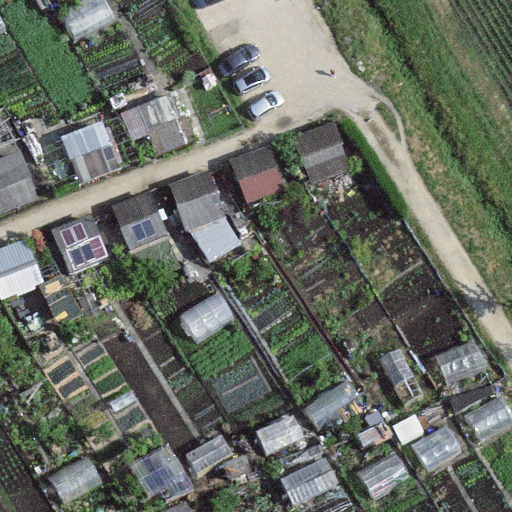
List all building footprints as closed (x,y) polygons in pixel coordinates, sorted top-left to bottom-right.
[(101,0),(85,0),(60,13),(77,44),(114,24),(101,0)] [(117,32),(81,47),(88,63),(124,47),(117,32)] [(180,101),(138,118),(156,162),(198,145),(180,101)] [(99,130),(58,147),(76,191),(118,174),(99,130)] [(332,133),(290,150),(308,194),(350,177),(332,133)] [(268,155),(226,172),(244,216),(286,199),(268,155)] [(19,162),(0,170),(0,221),(38,207),(19,162)] [(212,175),(170,192),(188,236),(230,219),(212,175)] [(152,197),(110,214),(129,258),(170,241),(152,197)] [(90,219),(48,236),(66,280),(108,263),(90,219)] [(28,246),(0,257),(0,296),(4,307),(46,290),(28,246)] [(428,307),(405,274),(381,290),(404,323),(428,307)] [(215,298),(182,320),(198,345),(231,323),(215,298)] [(477,344),(440,361),(453,388),(489,371),(477,344)] [(424,399),(400,353),(381,363),(406,409),(424,399)] [(343,384),(304,410),(320,434),(359,408),(343,384)] [(511,419),(498,398),(465,420),(481,445),(511,424),(511,419)] [(292,418),(255,435),(268,461),(304,444),(292,418)] [(444,429),(410,451),(426,476),(460,453),(444,429)] [(221,439),(185,459),(197,481),(233,461),(221,439)] [(170,451),(133,468),(145,495),(182,478),(170,451)] [(391,458),(357,480),(374,504),(407,482),(391,458)] [(87,461),(50,478),(62,504),(99,488),(87,461)] [(324,461),(279,484),(293,510),(338,488),(324,461)] [(349,511),(340,493),(303,511),(349,511)]
